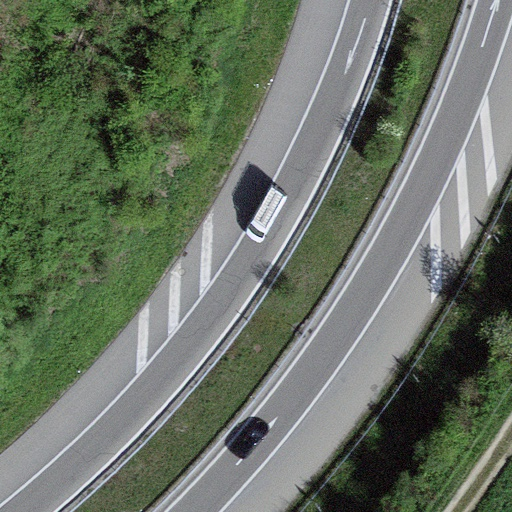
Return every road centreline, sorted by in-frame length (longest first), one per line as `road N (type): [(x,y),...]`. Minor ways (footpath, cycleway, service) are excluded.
road 1 (motorway): [(370,0),(312,154),(243,273),(144,399),(25,511)]
road 2 (motorway): [(193,511),(277,416),(367,290),(455,117),(496,0)]
